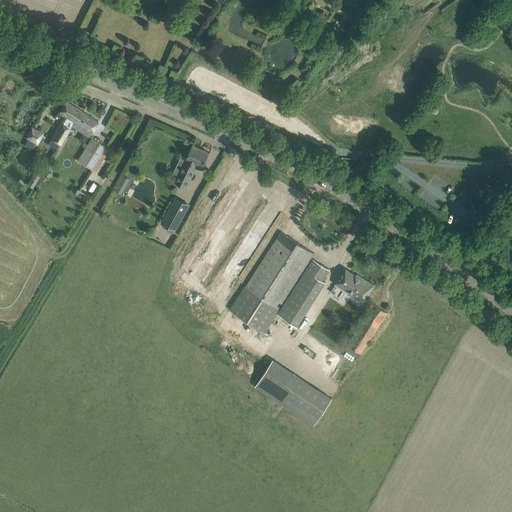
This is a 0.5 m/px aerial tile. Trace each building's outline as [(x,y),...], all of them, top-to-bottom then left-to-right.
[(86,114),(66,101),(58,113),(66,118),(62,124),(60,123),(51,138),(60,144),(70,128),(71,126),(73,122),(78,115),(82,118),(84,115),(85,116),(86,114)] [(82,118),(78,115),(73,122),(71,126),(88,136),(98,121),(86,114),(85,116),(84,115),(82,118)] [(27,138),(37,143),(42,134),(32,128),(27,138)] [(98,142),(84,165),(92,170),(92,169),(96,171),(104,158),(100,156),(106,147),(98,142)] [(177,177),(175,181),(186,187),(197,164),(202,166),(205,161),(209,152),(193,144),(188,153),(186,158),(181,156),(176,165),(181,168),(177,177)] [(35,170),(30,177),(35,181),(40,174),(35,170)] [(128,195),(132,178),(120,175),(116,192),(128,195)] [(172,206),(163,222),(175,229),(184,213),(172,206)] [(314,253),(281,231),(245,287),(244,286),(229,309),(264,331),(278,309),(278,308),(314,253)] [(323,279),(330,269),(315,259),(280,311),(279,314),(296,325),(325,281),(323,279)] [(361,279),(345,268),(336,282),(360,298),(365,291),(368,293),(373,285),(363,277),(361,279)] [(359,357),(387,313),(374,304),(346,348),(359,357)] [(255,386),(314,425),(332,397),(273,359),(255,386)]
